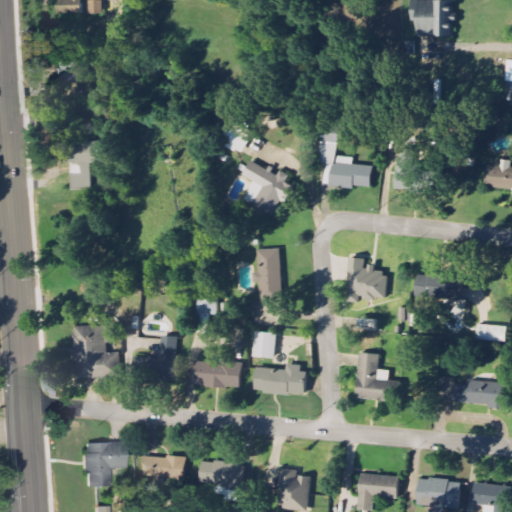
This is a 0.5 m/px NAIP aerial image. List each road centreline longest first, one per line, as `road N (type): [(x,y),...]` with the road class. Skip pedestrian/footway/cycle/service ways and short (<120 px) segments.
road 1 (residential): [(23,403),(511,447)]
road 2 (secondary): [(31,511),(0,72)]
road 3 (residential): [(331,431),(328,239)]
road 4 (residential): [(328,239),(351,226),(511,241)]
